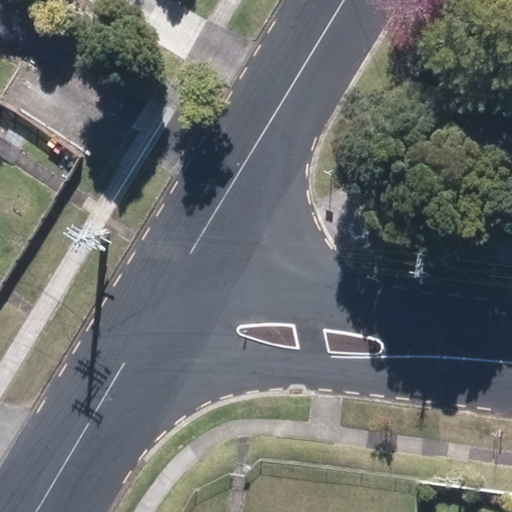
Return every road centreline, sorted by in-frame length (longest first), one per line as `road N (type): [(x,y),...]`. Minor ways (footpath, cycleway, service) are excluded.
road 1 (residential): [(161,308),(346,0)]
road 2 (residential): [(161,308),(511,357)]
road 3 (residential): [(37,511),(161,308)]
